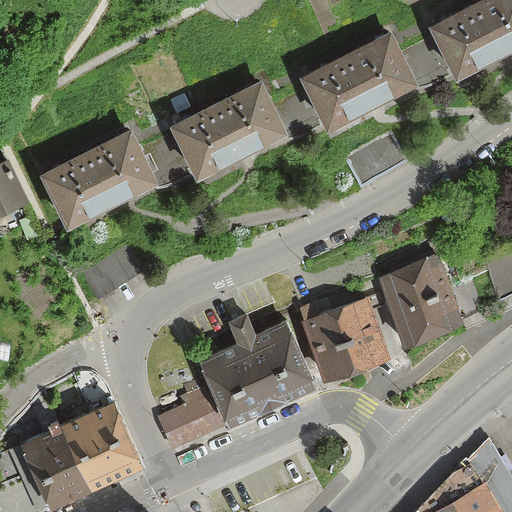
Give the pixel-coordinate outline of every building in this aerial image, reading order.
[(511,0),(484,0),(429,28),(456,82),(502,59),(511,54),(511,0)] [(390,33),(300,79),(328,133),(373,110),(418,87),(390,33)] [(262,82),(170,128),(197,183),(251,156),(289,137),(262,82)] [(132,131),(40,176),(67,231),(130,200),(159,186),(132,131)] [(391,131),(344,158),(361,188),(408,160),(391,131)] [(7,163),(0,166),(0,216),(27,204),(7,163)] [(133,240),(81,272),(98,300),(151,268),(133,240)] [(511,240),(480,256),(487,272),(500,299),(511,293),(511,240)] [(436,255),(378,277),(384,292),(388,304),(406,350),(464,328),(461,320),(448,286),(436,255)] [(448,286),(461,320),(500,299),(487,272),(448,286)] [(384,292),(368,298),(372,310),(388,304),(384,292)] [(307,320),(303,321),(325,382),(390,359),(372,310),(368,298),(332,311),(328,299),(303,307),(307,320)] [(238,346),(201,363),(206,374),(210,383),(228,423),(231,429),(248,421),(273,409),(316,390),(286,324),(257,337),(247,315),(228,324),(238,346)] [(182,404),(159,415),(174,448),(228,423),(210,383),(206,374),(184,384),(188,392),(179,396),(182,404)] [(113,404),(62,427),(91,493),(143,470),(113,404)] [(62,427),(20,445),(47,506),(49,511),(91,493),(62,427)] [(511,511),(511,480),(489,441),(468,460),(417,510),(417,511),(511,511)] [(40,511),(39,510),(47,506),(20,445),(8,450),(19,476),(0,483),(0,509),(1,511),(40,511)]
